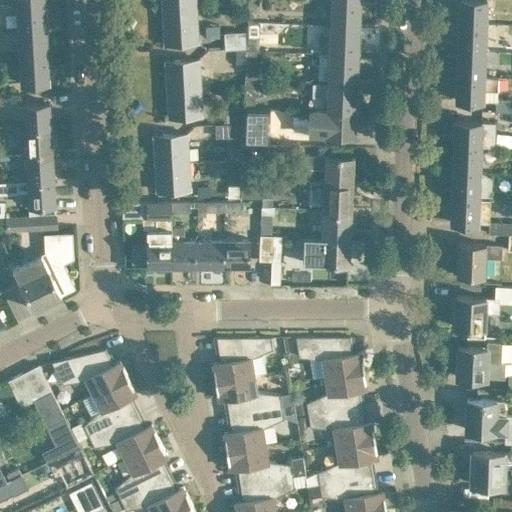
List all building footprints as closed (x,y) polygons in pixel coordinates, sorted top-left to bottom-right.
[(194,0),(162,0),(163,14),(195,12),(194,0)] [(257,0),(247,0),(247,5),(247,11),(258,10),(257,0)] [(359,25),(359,23),(359,0),(331,0),(331,24),(359,25)] [(486,0),(459,0),(459,21),(486,22),(486,0)] [(44,3),(17,5),(19,31),(46,30),(44,3)] [(165,42),(197,40),(195,12),(163,14),(165,42)] [(247,20),(246,48),(257,49),(259,21),(247,20)] [(486,22),(459,21),(458,48),(485,49),(486,22)] [(329,52),(358,53),(359,25),(331,24),(329,51),(329,52)] [(19,31),(20,58),(47,56),(46,30),(19,31)] [(245,30),(224,31),(225,48),(246,47),(245,30)] [(245,62),(246,48),(236,48),(235,62),(245,62)] [(257,49),(246,48),(245,62),(256,63),(257,61),(257,49)] [(458,48),(458,50),(457,74),(484,75),(484,74),(485,49),(458,48)] [(318,51),(318,74),(318,77),(328,78),(328,80),(357,81),(358,53),(329,52),(329,51),(318,51)] [(48,81),(47,56),(20,58),(22,82),(28,82),(48,81)] [(198,58),(166,59),(167,87),(200,86),(198,58)] [(263,77),(264,61),(257,61),(256,63),(245,62),(244,76),(263,77)] [(495,100),(494,110),(511,111),(511,97),(496,97),(497,75),(484,74),(484,75),(457,74),(456,99),(495,100)] [(255,96),(262,96),(263,77),(244,76),(244,95),(255,96)] [(313,81),(312,95),(328,95),(327,108),(355,109),(357,81),(328,80),(328,82),(313,81)] [(169,116),(201,114),(200,86),(167,87),(169,116)] [(243,105),(254,106),(255,96),(244,95),(243,105)] [(23,102),(24,127),(51,125),(50,101),(23,102)] [(254,106),(243,105),(243,107),(242,120),(242,135),(242,139),(242,142),(269,142),(270,107),(254,106)] [(224,121),(242,120),(243,107),(222,109),(224,121)] [(326,134),(354,135),(355,109),(327,108),(310,107),(309,132),(326,133),(326,134)] [(511,111),(494,110),(494,118),(497,123),(511,124),(511,111)] [(482,120),(455,119),(454,143),(481,144),(482,120)] [(242,120),(224,121),(214,122),(214,135),(242,135),(242,120)] [(51,125),(24,127),(26,153),(52,152),(51,125)] [(186,132),(154,134),(155,162),(188,160),(186,132)] [(291,144),(269,142),(242,142),(241,156),(241,177),(257,177),(257,173),(252,173),(253,157),(290,159),(291,144)] [(481,144),(454,143),(453,170),(480,171),(481,144)] [(241,156),(242,151),(230,151),(230,159),(241,159),(241,158),(241,156)] [(26,155),(27,178),(27,180),(54,178),(52,152),(26,153),(26,155)] [(303,153),(303,166),(325,167),(324,179),(352,180),(353,155),(303,153)] [(190,188),(188,160),(155,162),(157,190),(190,188)] [(453,170),(452,196),(478,197),(480,171),(453,170)] [(272,178),(257,178),(257,177),(241,177),(240,195),(272,196),(272,178)] [(56,213),(55,203),(54,178),(27,180),(27,178),(0,180),(0,192),(28,190),(29,215),(56,213)] [(310,179),(309,202),(324,202),(323,208),(351,209),(352,180),(324,179),(310,179)] [(451,221),(477,222),(478,197),(452,196),(451,221)] [(147,227),(147,265),(171,264),(171,225),(171,211),(171,200),(147,200),(147,216),(156,216),(156,227),(147,227)] [(171,200),(171,211),(197,210),(197,200),(171,200)] [(197,200),(197,210),(197,214),(205,214),(205,210),(224,210),(224,200),(197,200)] [(224,200),(224,210),(240,210),(240,200),(224,200)] [(272,234),(272,204),(261,204),(260,233),(272,234)] [(323,208),(322,230),(322,236),(350,237),(351,209),(323,208)] [(57,226),(56,213),(29,215),(26,215),(5,217),(6,229),(27,228),(57,226)] [(488,232),(509,233),(511,233),(511,221),(489,220),(488,232)] [(184,238),(183,224),(171,225),(171,264),(198,264),(198,237),(184,238)] [(271,278),(281,279),(283,234),(272,234),(260,233),(259,258),(272,259),(271,278)] [(312,261),(349,263),(350,237),(322,236),(314,235),(312,261)] [(225,264),(224,237),(198,237),(198,264),(225,264)] [(249,264),(249,237),(224,237),(225,264),(249,264)] [(458,241),(457,272),(485,273),(486,257),(501,257),(502,244),(486,243),(458,241)] [(20,280),(32,306),(65,290),(46,251),(13,266),(20,280)] [(467,325),(467,335),(484,336),(485,310),(499,311),(500,297),(486,296),(456,294),(454,325),(467,325)] [(213,361),(215,379),(254,373),(251,356),(273,347),(271,334),(216,335),(221,360),(213,361)] [(322,358),(325,374),(363,367),(361,350),(353,351),(350,334),(296,334),(299,354),(298,354),(298,355),(322,358)] [(456,375),(476,376),(503,377),(504,360),(501,360),(502,340),(487,340),(487,346),(457,345),(456,375)] [(85,377),(93,392),(128,375),(120,358),(113,362),(105,347),(51,359),(62,381),(62,382),(85,377)] [(38,363),(23,370),(36,397),(51,390),(52,389),(38,363)] [(306,402),(308,412),(361,404),(359,387),(366,386),(363,367),(325,374),(328,391),(306,401),(306,402)] [(36,397),(23,370),(8,379),(21,405),(33,399),(36,397)] [(281,392),(257,390),(254,373),(215,379),(218,398),(226,396),(229,413),(282,404),(280,394),(281,394),(281,392)] [(84,424),(89,434),(137,410),(129,395),(136,391),(128,375),(93,392),(101,408),(83,424),(84,424)] [(51,390),(36,397),(33,399),(46,425),(64,416),(51,390)] [(466,428),(505,430),(504,441),(510,441),(511,440),(511,413),(506,414),(506,410),(504,398),(467,397),(466,428)] [(305,401),(294,403),(296,414),(307,412),(305,401)] [(232,429),(224,431),(227,449),(265,443),(262,425),(284,416),(284,415),(282,404),(229,413),(232,429)] [(309,424),(333,427),(336,444),(375,437),(372,419),(364,420),(361,404),(308,412),(310,423),(309,424)] [(144,425),(137,410),(89,434),(86,436),(79,440),(81,445),(89,441),(92,439),(94,444),(93,444),(94,445),(117,440),(125,455),(160,438),(152,421),(144,425)] [(70,428),(52,437),(60,453),(78,444),(70,428)] [(83,430),(76,434),(79,440),(86,436),(83,430)] [(307,483),(319,482),(372,473),(370,457),(378,455),(375,437),(336,444),(339,460),(305,475),(307,483)] [(110,502),(120,497),(168,473),(161,458),(168,454),(160,438),(125,455),(132,470),(114,486),(115,487),(116,487),(117,490),(107,495),(110,502)] [(504,467),(511,467),(511,459),(511,458),(511,440),(510,441),(504,441),(504,442),(510,442),(510,452),(504,452),(504,451),(472,449),(471,482),(503,483),(504,467)] [(237,466),(240,483),(293,474),(293,473),(305,471),(302,454),(292,456),(292,462),(268,458),(265,443),(227,449),(230,467),(237,466)] [(65,485),(92,473),(79,445),(52,458),(65,485)] [(6,472),(9,478),(21,472),(18,466),(6,472)] [(21,472),(9,478),(7,479),(6,479),(6,480),(0,482),(0,497),(13,492),(27,486),(21,472)] [(149,503),(153,511),(168,511),(191,501),(183,484),(176,488),(168,473),(120,497),(125,507),(125,508),(149,503)] [(344,496),(347,511),(353,511),(386,507),(383,489),(375,490),(372,473),(319,482),(307,483),(309,497),(321,494),(344,496)] [(235,500),(236,511),(276,511),(274,495),(296,485),(295,484),(295,485),(293,474),(240,483),(243,499),(235,500)] [(197,511),(191,501),(168,511),(197,511)]
